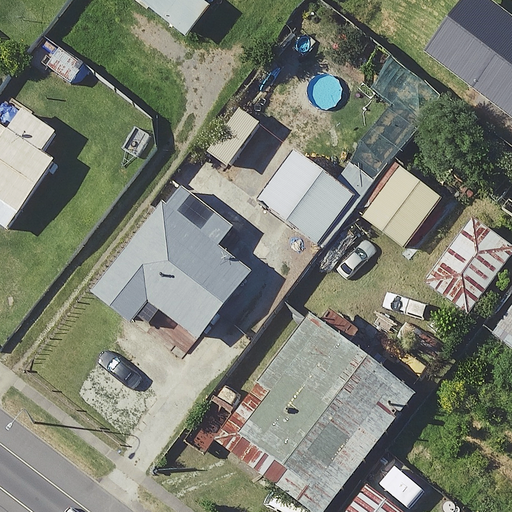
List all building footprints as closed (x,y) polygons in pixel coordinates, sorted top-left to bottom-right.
[(140,0),(194,44),(220,12),(204,0),(140,0)] [(511,17),(488,0),(476,0),(433,57),(511,116),(511,17)] [(355,88),(319,77),(304,121),(340,133),(355,88)] [(0,104),(0,225),(18,238),(66,170),(52,160),(55,155),(70,134),(9,91),(0,104)] [(355,209),(365,196),(303,146),(260,199),(323,250),(355,209)] [(365,196),(355,209),(410,253),(448,205),(394,161),(365,196)] [(260,279),(172,211),(104,300),(143,330),(159,309),(208,347),(260,279)] [(511,272),(511,247),(475,219),(427,283),(476,320),(511,272)] [(511,314),(496,335),(511,347),(511,314)] [(343,511),(425,400),(320,324),(229,450),(314,511),(343,511)] [(401,511),(374,490),(356,511),(401,511)]
